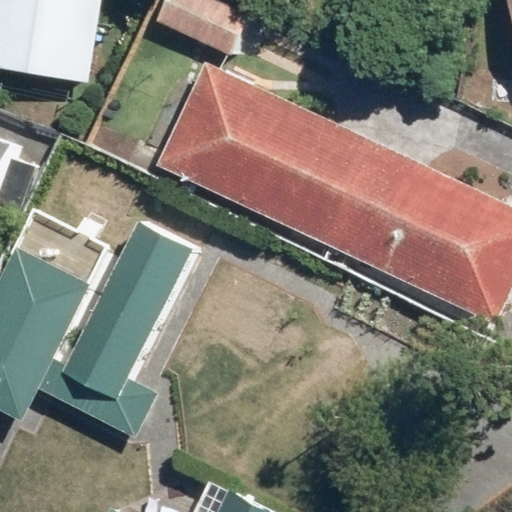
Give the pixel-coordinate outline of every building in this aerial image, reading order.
[(110,0),(0,0),(0,67),(97,84),(110,0)] [(255,14),(226,0),(172,0),(164,17),(236,52),(255,14)] [(511,303),(511,203),(215,62),(165,165),(502,325),(511,303)] [(0,216),(27,146),(0,135),(0,216)] [(153,218),(62,396),(152,442),(179,389),(140,369),(205,244),(153,218)] [(32,244),(0,306),(0,383),(40,404),(104,281),(32,244)] [(224,511),(137,511),(123,505),(119,511),(290,511),(238,486),(224,511)]
